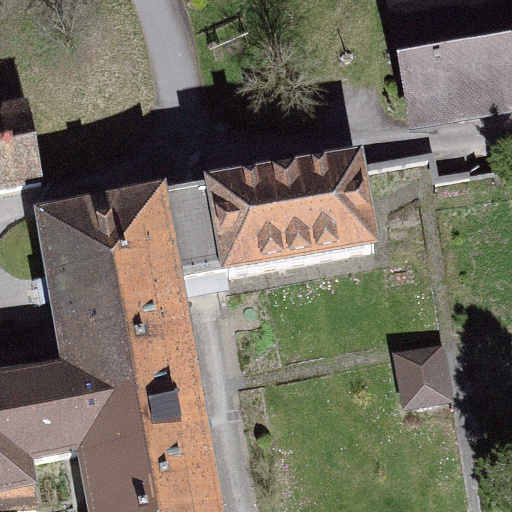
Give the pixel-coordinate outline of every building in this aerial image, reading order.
[(511,0),(377,0),(401,138),(511,118),(511,0)] [(14,104),(0,106),(0,194),(30,189),(14,104)] [(59,372),(78,467),(86,511),(221,511),(180,298),(381,259),(362,160),(31,223),(59,372)] [(441,350),(390,358),(400,414),(450,406),(441,350)] [(78,467),(59,372),(0,382),(0,507),(37,500),(33,476),(78,467)]
